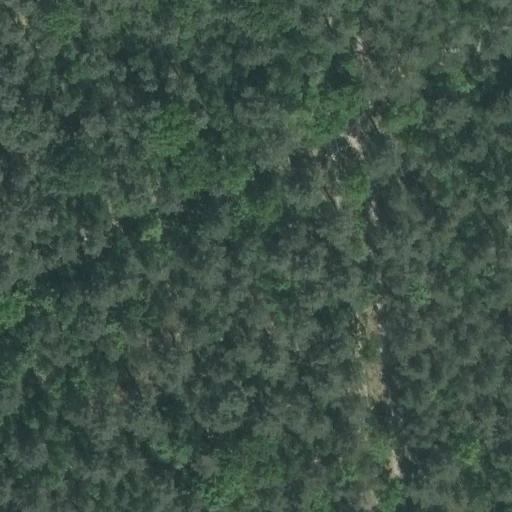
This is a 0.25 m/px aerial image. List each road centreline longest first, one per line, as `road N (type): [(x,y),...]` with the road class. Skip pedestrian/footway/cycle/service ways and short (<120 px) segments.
road 1 (track): [(511,34),(0,277)]
road 2 (track): [(398,511),(348,116),(355,0)]
